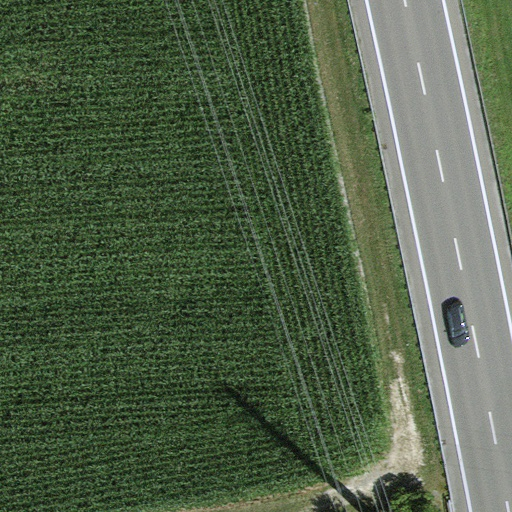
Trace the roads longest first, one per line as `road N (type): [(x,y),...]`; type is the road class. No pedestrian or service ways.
road 1 (primary): [(405,0),(508,511)]
road 2 (track): [(241,511),(391,478),(408,444),(361,198)]
